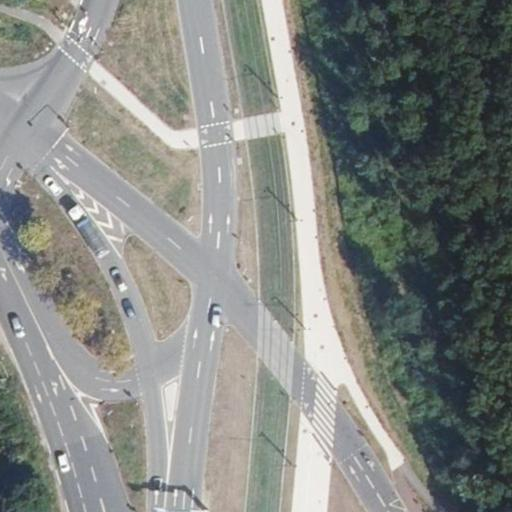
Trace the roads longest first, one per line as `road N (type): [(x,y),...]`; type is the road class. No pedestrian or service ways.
road 1 (secondary): [(388,511),(321,404),(215,277)]
road 2 (primary): [(215,277),(222,174),(196,0)]
road 3 (primary): [(151,376),(125,284),(96,234),(20,141)]
road 4 (secondary): [(215,277),(28,129)]
road 5 (primary): [(0,277),(71,362),(103,380),(151,376)]
road 6 (primary): [(0,287),(65,441)]
road 7 (primary): [(184,511),(203,350)]
road 8 (primary): [(101,0),(78,53),(28,129)]
road 9 (primary): [(162,511),(151,376)]
